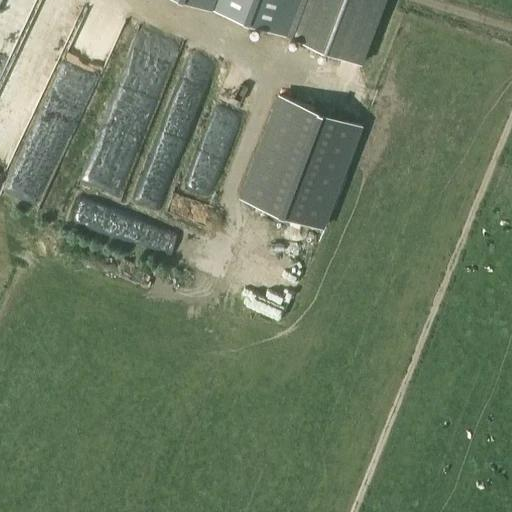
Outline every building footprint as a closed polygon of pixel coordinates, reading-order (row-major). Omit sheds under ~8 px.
[(193,0),(343,56),(364,0),(193,0)] [(0,187),(0,191),(42,207),(96,64),(78,57),(84,43),(23,20),(0,81),(0,187)] [(141,144),(160,83),(122,71),(103,132),(128,139),(121,160),(120,164),(128,166),(135,143),(141,144)] [(240,203),(324,234),(363,127),(279,97),(240,203)] [(163,211),(183,134),(165,129),(162,140),(176,144),(172,159),(146,152),(133,203),(163,211)] [(202,236),(74,198),(67,222),(195,260),(202,236)] [(278,313),(302,260),(273,246),(267,260),(248,252),(239,272),(260,281),(251,302),(278,313)]
